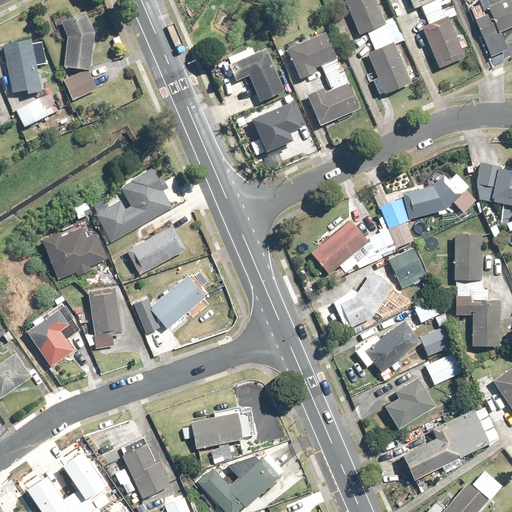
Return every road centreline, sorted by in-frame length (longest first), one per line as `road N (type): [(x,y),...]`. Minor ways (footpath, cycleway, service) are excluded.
road 1 (residential): [(0,455),(95,401),(285,333)]
road 2 (residential): [(511,114),(421,129),(237,215)]
road 3 (secondary): [(147,0),(237,215)]
road 4 (secondary): [(285,333),(361,511)]
road 5 (secondary): [(237,215),(285,333)]
